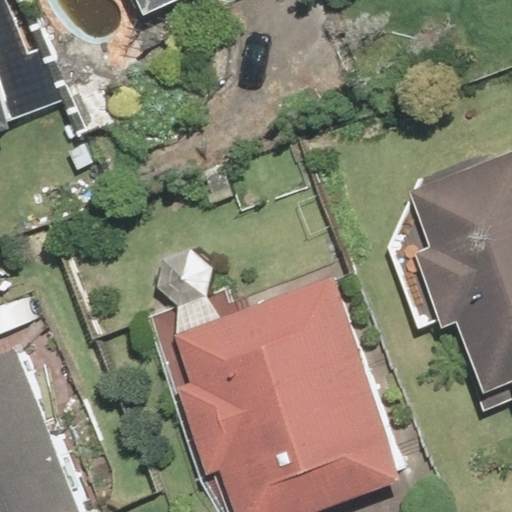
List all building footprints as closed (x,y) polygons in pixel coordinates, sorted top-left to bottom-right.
[(0,0),(0,124),(39,111),(3,0),(0,0)] [(510,436),(511,434),(511,149),(412,189),(510,436)] [(253,511),(316,511),(422,473),(347,270),(186,329),(253,511)] [(36,289),(0,300),(0,340),(48,325),(36,289)] [(0,353),(0,511),(106,511),(39,339),(0,353)]
